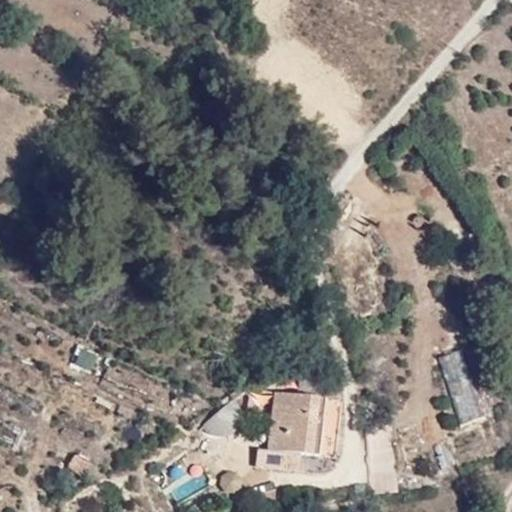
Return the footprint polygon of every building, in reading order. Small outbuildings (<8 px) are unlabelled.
[(338,397),(274,389),(267,443),(282,445),(332,451),(338,397)] [(224,403),(202,425),(217,440),(239,418),(224,403)] [(280,460),(282,445),(267,443),(257,442),(255,456),(280,460)] [(389,469),(387,451),(359,455),(361,474),(389,469)] [(77,479),(87,464),(70,453),(59,466),(77,479)]
